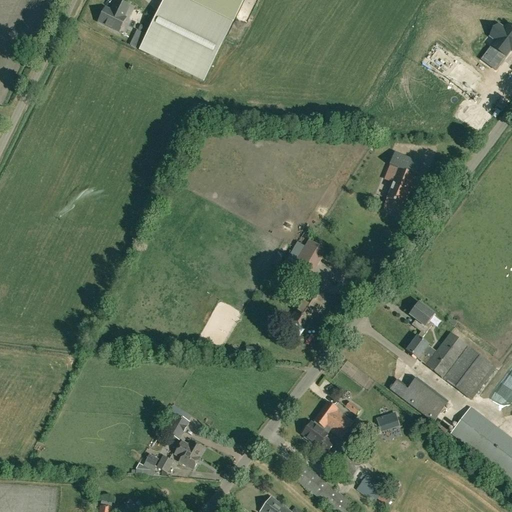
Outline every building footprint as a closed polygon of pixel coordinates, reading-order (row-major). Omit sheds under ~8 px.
[(163,0),(139,51),(204,82),(243,0),(163,0)] [(129,7),(117,1),(112,12),(105,8),(99,22),(119,32),(126,19),(124,17),(129,7)] [(496,41),(483,58),(491,64),(500,52),(506,56),(510,50),(511,51),(511,49),(511,27),(508,24),(505,29),(499,25),(490,37),(496,41)] [(444,76),(465,92),(477,76),(456,60),(444,76)] [(421,164),(395,153),(384,180),(393,184),(384,207),(399,213),(410,187),(414,176),(416,177),(421,164)] [(309,274),(324,250),(310,241),(296,266),(309,274)] [(303,330),(323,301),(309,292),(290,321),(291,321),(303,330)] [(471,400),(495,368),(451,335),(436,353),(428,346),(428,345),(421,340),(433,325),(430,322),(435,315),(420,303),(410,315),(419,322),(415,327),(421,332),(407,351),(417,359),(426,366),(471,400)] [(291,321),(286,327),(299,336),(303,330),(291,321)] [(390,388),(396,381),(390,377),(392,374),(388,371),(386,373),(378,367),(373,374),(390,388)] [(435,419),(448,401),(415,376),(407,386),(398,379),(391,387),(435,419)] [(496,376),(494,384),(502,386),(505,378),(496,376)] [(399,401),(398,409),(406,410),(407,402),(399,401)] [(360,411),(359,409),(349,402),(345,408),(356,416),(360,411)] [(341,439),(353,423),(336,410),(337,410),(328,403),(315,421),(312,424),(311,423),(307,428),(306,427),(302,432),(303,433),(302,434),(305,436),(304,438),(309,442),(311,441),(317,446),(316,447),(325,454),(333,444),(326,439),(328,436),(327,435),(330,430),(341,439)] [(511,479),(511,439),(471,408),(451,434),(511,479)] [(377,420),(380,431),(399,426),(395,414),(377,420)] [(188,422),(175,416),(166,433),(179,440),(188,422)] [(204,449),(191,441),(188,446),(182,442),(175,454),(182,458),(179,462),(194,470),(200,459),(198,458),(204,449)] [(161,457),(163,452),(154,448),(152,453),(161,457)] [(362,463),(347,452),(337,465),(352,476),(362,463)] [(167,474),(173,462),(163,457),(156,468),(167,474)] [(291,477),(292,477),(335,511),(356,511),(357,509),(302,464),(301,464),(291,476),(291,477)] [(385,489),(367,476),(356,490),(374,503),(377,499),(385,505),(391,496),(383,491),(385,489)] [(290,511),(271,497),(260,511),(290,511)]
